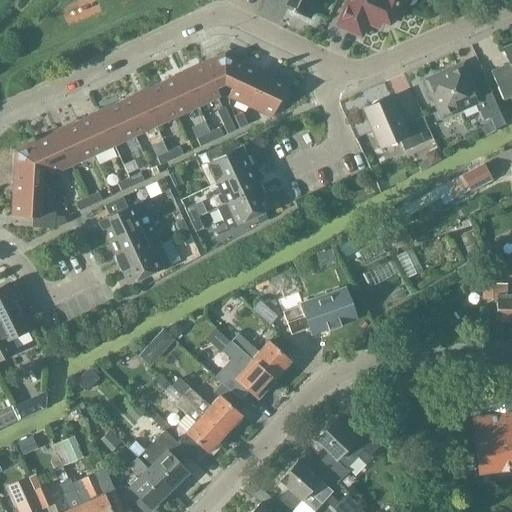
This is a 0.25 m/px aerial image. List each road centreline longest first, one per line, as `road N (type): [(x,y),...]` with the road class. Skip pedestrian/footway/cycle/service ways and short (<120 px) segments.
road 1 (residential): [(200,511),(239,481),(313,389),(339,372),(371,361),(511,353)]
road 2 (residential): [(0,119),(222,15),(332,66)]
road 3 (residential): [(332,66),(350,74),(511,8)]
road 4 (residential): [(282,173),(341,145),(322,97),(332,66)]
